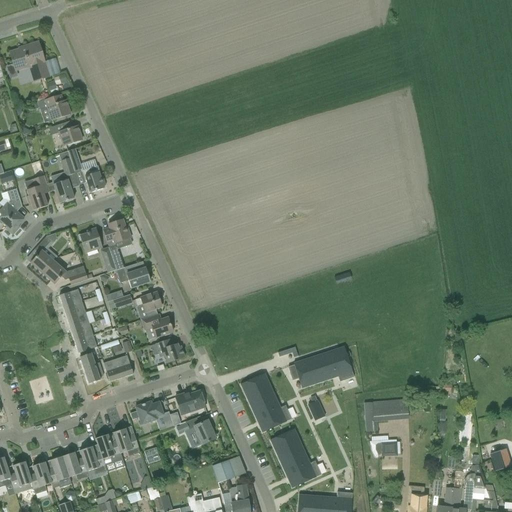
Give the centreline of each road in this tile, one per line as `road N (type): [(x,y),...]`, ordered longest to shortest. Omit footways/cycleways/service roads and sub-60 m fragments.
road 1 (residential): [(126,194),(46,13)]
road 2 (residential): [(208,368),(126,194)]
road 3 (residential): [(270,511),(208,368)]
road 4 (residential): [(11,261),(28,231),(126,194)]
road 5 (residential): [(86,414),(208,368)]
